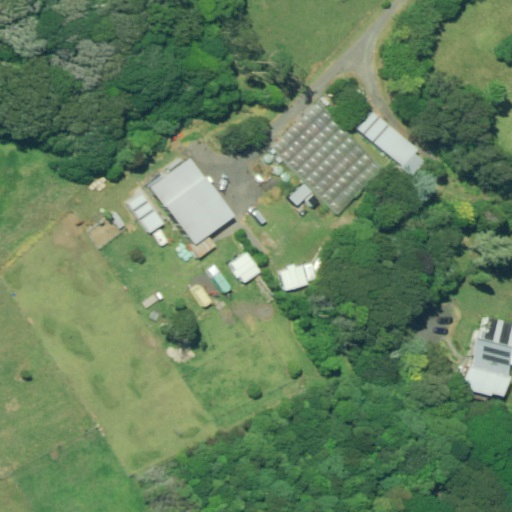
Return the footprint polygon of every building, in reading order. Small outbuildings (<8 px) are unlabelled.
[(418,151),(372,113),(358,131),(404,169),(418,151)] [(150,188),(192,246),(231,217),(189,160),(150,188)] [(166,222),(145,192),(128,204),(149,234),(166,222)] [(511,324),(488,319),(484,337),(511,343),(511,324)] [(511,347),(476,338),(467,368),(463,367),(455,395),(484,403),(487,394),(498,397),(507,366),(511,367),(511,347)]
